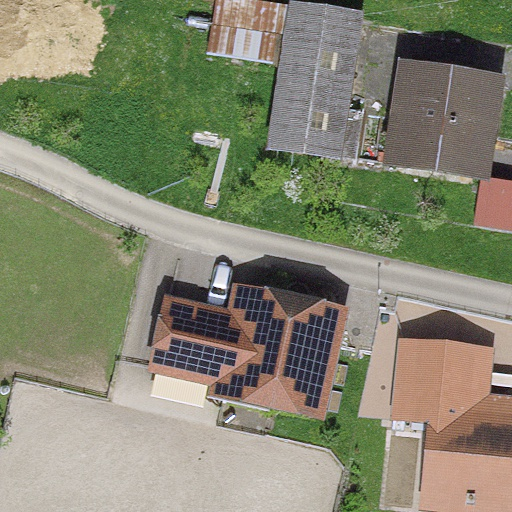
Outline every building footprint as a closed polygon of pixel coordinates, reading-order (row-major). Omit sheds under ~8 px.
[(217,0),(210,53),(282,64),(291,4),(265,0),(217,0)] [(282,64),(270,147),(338,158),(361,11),(292,1),(291,4),(282,64)] [(503,84),(409,72),(397,166),(490,178),(503,84)] [(511,185),(484,181),(477,226),(511,231),(511,185)] [(328,313),(241,293),(235,321),(173,307),(159,370),(225,384),(222,396),(305,415),(328,313)] [(489,356),(407,350),(402,417),(440,420),(433,510),(460,511),(511,511),(511,406),(486,405),(489,356)]
